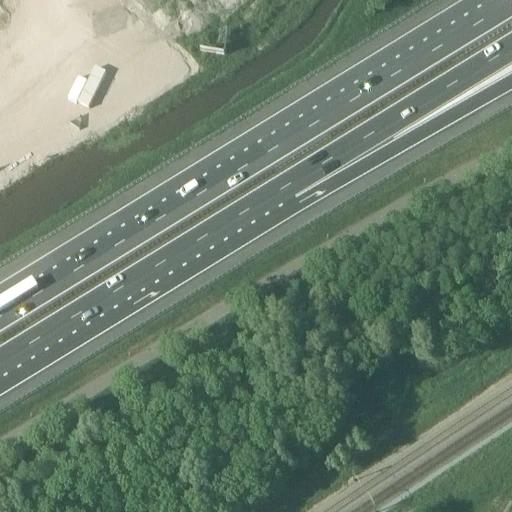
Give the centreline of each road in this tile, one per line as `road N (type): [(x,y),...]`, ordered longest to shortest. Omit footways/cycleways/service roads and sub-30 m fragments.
road 1 (motorway): [(511,1),(0,316)]
road 2 (motorway): [(0,363),(284,189)]
road 3 (motorway): [(284,189),(511,48)]
road 4 (motorway): [(284,189),(511,74)]
